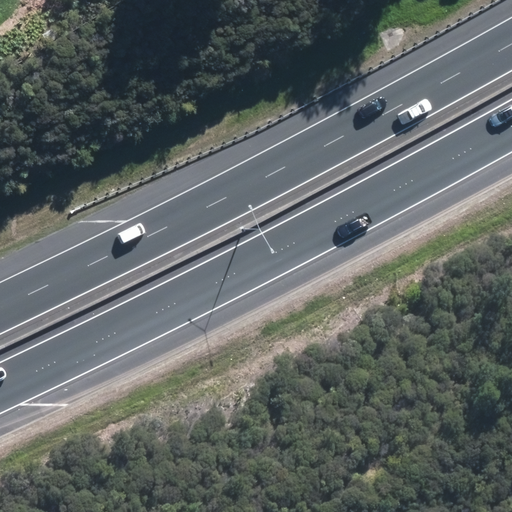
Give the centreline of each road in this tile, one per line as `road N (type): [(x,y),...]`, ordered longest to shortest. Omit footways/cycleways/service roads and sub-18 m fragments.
road 1 (motorway): [(0,301),(511,39)]
road 2 (motorway): [(511,122),(0,381)]
